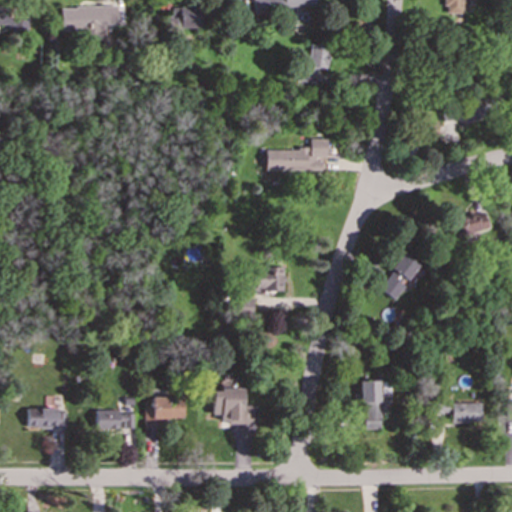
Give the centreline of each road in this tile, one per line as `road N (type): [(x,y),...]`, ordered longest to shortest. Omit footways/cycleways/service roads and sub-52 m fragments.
road 1 (residential): [(511,475),(0,478)]
road 2 (residential): [(394,0),(374,152),(328,303),(295,480)]
road 3 (residential): [(511,156),(406,186),(366,186)]
